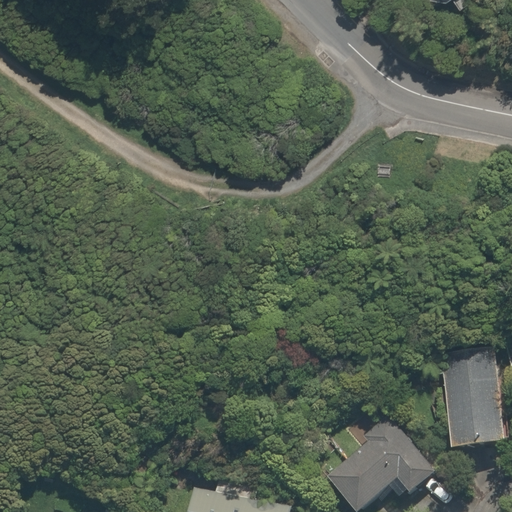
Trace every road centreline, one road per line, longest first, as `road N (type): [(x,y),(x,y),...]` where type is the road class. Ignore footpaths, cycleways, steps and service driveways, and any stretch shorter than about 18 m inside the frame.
road 1 (track): [(393,97),(334,149),(276,184),(168,179),(0,55)]
road 2 (residential): [(511,126),(393,97),(305,0)]
